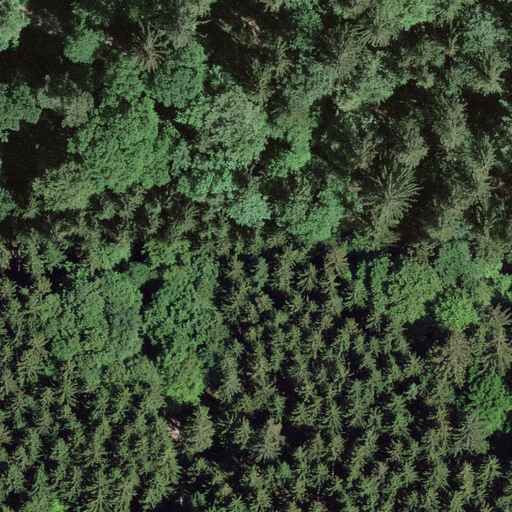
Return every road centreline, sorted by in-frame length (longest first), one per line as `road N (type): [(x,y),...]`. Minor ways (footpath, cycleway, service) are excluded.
road 1 (track): [(0,6),(164,57),(244,124),(361,291),(511,467)]
road 2 (track): [(182,511),(165,388),(0,98)]
